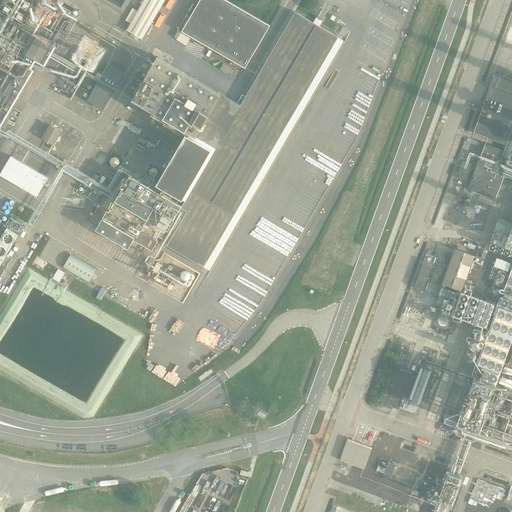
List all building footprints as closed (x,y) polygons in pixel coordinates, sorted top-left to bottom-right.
[(142,40),(165,0),(144,0),(127,31),(142,40)] [(270,26),(224,0),(199,0),(181,32),(245,69),(270,26)] [(210,271),(344,41),(294,13),(240,106),(157,57),(132,100),(139,104),(135,111),(145,117),(149,110),(215,149),(182,205),(130,176),(121,190),(109,212),(107,211),(96,230),(128,249),(133,240),(152,251),(158,240),(156,239),(156,238),(161,241),(160,242),(210,271)] [(12,112),(50,46),(35,38),(3,95),(7,97),(2,106),(12,112)] [(157,48),(154,52),(161,58),(164,54),(157,48)] [(103,110),(125,73),(109,64),(87,101),(103,110)] [(472,133),(506,145),(511,127),(511,80),(494,74),(472,133)] [(49,125),(42,138),(54,145),(62,132),(49,125)] [(182,200),(212,150),(185,135),(156,185),(182,200)] [(495,199),(509,160),(511,154),(484,144),(467,189),(495,199)] [(0,175),(37,197),(48,178),(10,156),(0,174),(0,175)] [(462,161),(456,178),(465,181),(472,164),(462,161)] [(7,226),(19,230),(18,232),(21,233),(25,224),(10,219),(7,226)] [(0,268),(19,236),(5,227),(0,235),(0,268)] [(454,249),(442,284),(462,291),(474,257),(454,249)] [(62,268),(88,283),(96,269),(70,254),(62,268)] [(422,291),(432,264),(423,260),(413,288),(422,291)] [(457,386),(467,390),(455,422),(490,436),(505,397),(497,394),(507,365),(511,366),(511,267),(502,264),(492,290),(507,296),(502,309),(431,284),(428,291),(454,301),(448,318),(478,329),(457,386)] [(52,279),(59,283),(65,273),(58,269),(52,279)] [(208,420),(211,434),(239,429),(236,414),(208,420)] [(340,460),(364,469),(372,448),(347,439),(340,460)] [(384,474),(392,477),(396,465),(388,462),(384,474)] [(432,484),(422,481),(419,488),(430,492),(432,484)]
